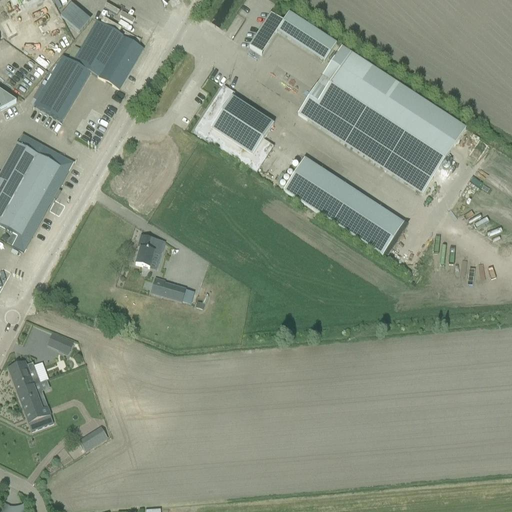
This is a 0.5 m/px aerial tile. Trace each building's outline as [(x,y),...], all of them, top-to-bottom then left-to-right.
[(78,35),(89,21),(69,5),(59,19),(78,35)] [(323,63),(335,43),(286,14),(281,23),(268,15),(247,49),(260,56),(274,34),(323,63)] [(67,62),(118,92),(143,51),(96,23),(80,51),(75,48),(67,62)] [(0,26),(0,40),(9,36),(3,25),(0,26)] [(465,130),(341,49),(297,116),(307,122),(298,116),(308,101),(432,182),(423,198),(465,130)] [(228,80),(193,134),(256,175),(273,149),(263,142),(273,127),(228,98),(231,94),(223,88),(229,80),(228,80)] [(0,111),(15,104),(0,93),(0,111)] [(0,227),(11,234),(5,245),(11,248),(17,237),(20,239),(23,234),(32,239),(32,238),(54,199),(54,198),(56,199),(57,195),(56,194),(72,165),(41,148),(36,156),(17,145),(0,175),(0,227)] [(280,196),(384,256),(403,222),(300,162),(280,196)] [(159,255),(162,244),(141,238),(137,249),(140,250),(135,266),(149,271),(154,254),(159,255)] [(181,305),(185,292),(164,286),(165,284),(154,281),(150,296),(181,305)] [(61,340),(56,353),(66,357),(72,345),(61,340)] [(8,371),(16,394),(32,388),(38,386),(38,384),(39,384),(32,365),(25,368),(24,365),(8,371)] [(32,388),(16,394),(31,433),(53,425),(47,409),(41,412),(32,388)] [(87,439),(79,444),(85,454),(93,449),(87,439)]
